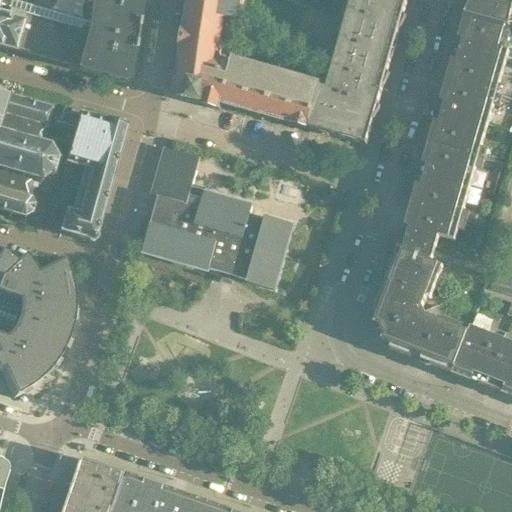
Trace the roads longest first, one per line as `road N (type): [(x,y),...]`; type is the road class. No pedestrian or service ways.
road 1 (residential): [(511,424),(362,367),(337,349),(334,330),(439,0)]
road 2 (residential): [(49,441),(62,429),(88,433),(317,511)]
road 3 (residential): [(150,114),(298,163)]
road 4 (residential): [(0,72),(150,114)]
